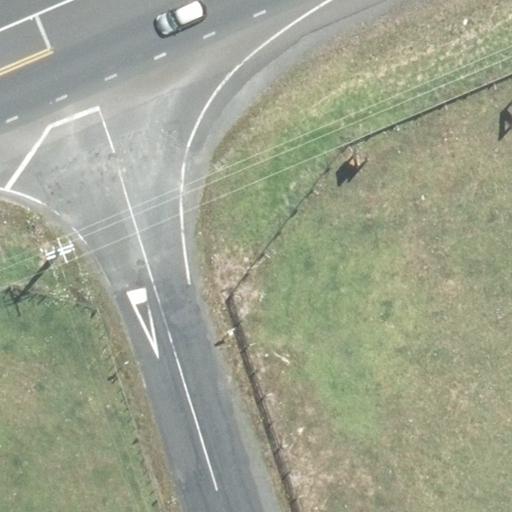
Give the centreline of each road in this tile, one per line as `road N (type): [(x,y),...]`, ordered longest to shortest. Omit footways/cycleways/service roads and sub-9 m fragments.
road 1 (unclassified): [(78,47),(248,511)]
road 2 (trunk): [(189,0),(78,47)]
